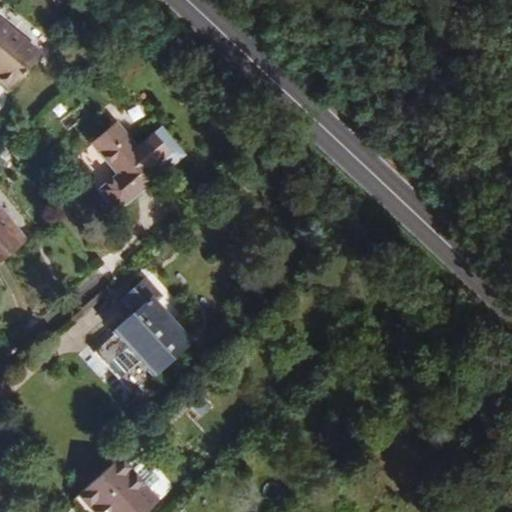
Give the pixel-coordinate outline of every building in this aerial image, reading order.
[(41,54),(0,20),(0,82),(11,91),(41,54)] [(453,47),(430,27),(415,42),(435,60),(453,47)] [(492,72),(462,104),(476,117),(505,84),(492,72)] [(91,142),(119,175),(100,191),(115,209),(157,175),(114,123),(91,142)] [(0,262),(26,242),(0,209),(0,262)] [(112,333),(113,335),(94,353),(131,393),(150,375),(152,377),(191,341),(156,303),(161,298),(144,279),(120,301),(132,314),(112,333)] [(358,308),(348,318),(358,328),(368,319),(358,308)] [(387,330),(380,336),(389,348),(397,342),(387,330)] [(147,511),(158,502),(118,458),(78,494),(94,511),(147,511)]
